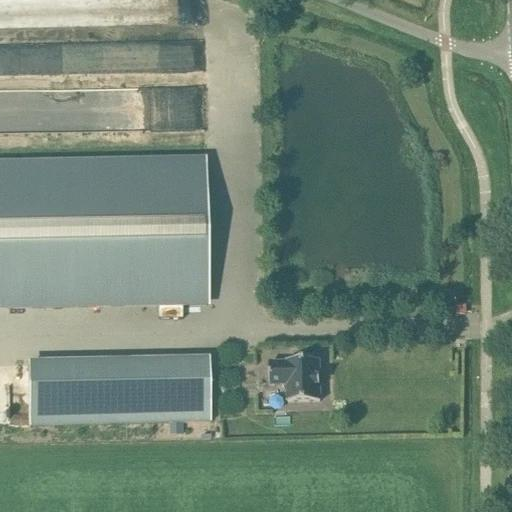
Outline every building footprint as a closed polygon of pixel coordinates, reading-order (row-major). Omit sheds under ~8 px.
[(40,0),(42,26),(96,23),(94,0),(40,0)] [(202,45),(0,48),(0,74),(71,73),(71,74),(189,72),(189,86),(201,85),(201,67),(202,67),(202,45)] [(180,124),(205,123),(205,88),(179,88),(180,124)] [(0,306),(208,303),(206,164),(0,168),(0,306)] [(288,386),(288,403),(320,402),(319,361),(287,361),(287,364),(269,364),(270,386),(288,386)] [(28,366),(29,427),(168,424),(182,424),(210,423),(209,363),(28,366)] [(168,424),(168,434),(182,434),(182,424),(168,424)]
